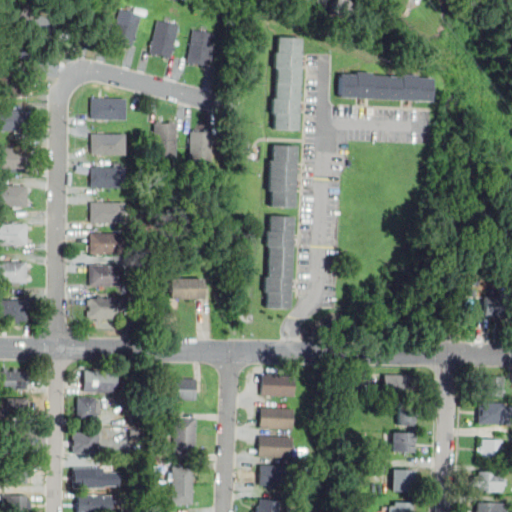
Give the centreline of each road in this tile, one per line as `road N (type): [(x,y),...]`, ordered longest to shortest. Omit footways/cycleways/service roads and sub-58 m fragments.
road 1 (residential): [(0,346),(511,354)]
road 2 (residential): [(51,511),(60,101),(76,73)]
road 3 (residential): [(224,511),(231,350)]
road 4 (residential): [(442,511),(449,353)]
road 5 (residential): [(76,73),(99,70),(220,101)]
